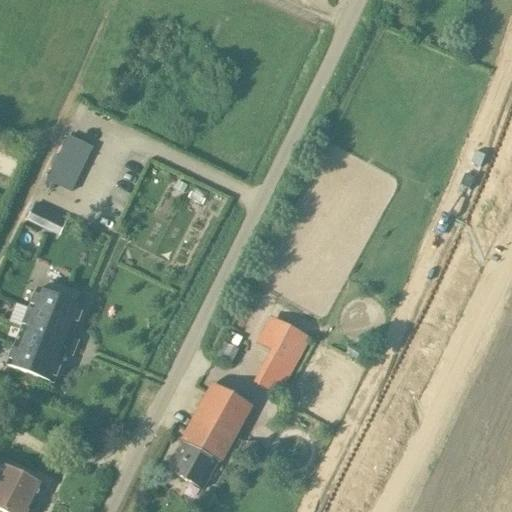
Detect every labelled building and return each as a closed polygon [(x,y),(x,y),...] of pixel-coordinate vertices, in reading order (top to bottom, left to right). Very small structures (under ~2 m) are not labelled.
[(53,168),(46,181),(55,185),(70,193),(92,149),(68,137),(66,141),(63,147),(58,157),(53,168)] [(14,168),(20,154),(0,145),(0,171),(4,164),(14,168)] [(49,230),(56,215),(35,205),(28,219),(49,230)] [(37,290),(29,309),(74,327),(82,308),(74,305),(79,294),(49,282),(44,293),(37,290)] [(29,309),(22,328),(67,346),(74,327),(29,309)] [(256,344),(300,365),(311,342),(267,321),(256,344)] [(22,328),(14,347),(59,365),(67,346),(22,328)] [(14,347),(7,366),(52,384),(59,365),(14,347)] [(218,464),(220,465),(251,407),(212,385),(181,443),(184,445),(169,471),(203,490),(218,464)] [(0,511),(1,511),(28,511),(41,487),(4,468),(5,467),(0,464),(0,511)]
